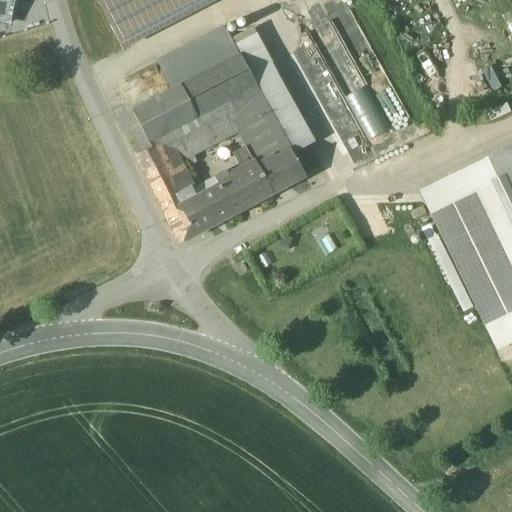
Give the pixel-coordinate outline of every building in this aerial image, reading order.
[(0,0),(0,24),(7,26),(12,0),(0,0)] [(103,0),(98,3),(120,45),(207,0),(103,0)] [(231,41),(224,28),(157,63),(172,90),(179,87),(224,64),(239,56),(231,41)] [(315,142),(253,30),(231,41),(239,56),(240,55),(256,87),(292,150),(290,151),(293,155),(315,142)] [(256,87),(240,55),(239,56),(224,64),(240,96),(256,87)] [(303,58),(296,61),(351,168),(372,157),(334,81),(317,90),(311,78),(313,77),(303,58)] [(224,64),(179,87),(197,121),(201,119),(238,97),(240,96),(224,64)] [(370,81),(370,145),(390,145),(390,123),(399,123),(398,81),(370,81)] [(172,90),(131,111),(148,144),(189,124),(197,121),(179,87),(172,90)] [(292,150),(256,87),(240,96),(238,97),(253,125),(271,157),(272,159),(290,151),(292,150)] [(238,97),(201,119),(197,121),(189,124),(148,144),(151,149),(155,146),(178,193),(183,206),(197,198),(188,180),(192,178),(184,161),(253,125),(238,97)] [(131,111),(117,119),(135,156),(151,149),(148,144),(131,111)] [(178,193),(155,146),(151,149),(135,156),(179,244),(198,234),(183,206),(178,193)] [(511,149),(432,189),(507,343),(511,340),(511,149)] [(290,151),(272,159),(287,186),(305,177),(293,155),(290,151)] [(271,157),(256,164),(272,194),(287,186),(272,159),(271,157)] [(197,198),(183,206),(198,234),(272,194),(256,164),(255,162),(229,176),(226,172),(214,178),(219,187),(197,198)] [(413,231),(414,230),(413,228),(412,226),(411,225),(409,225),(407,225),(405,226),(404,228),(404,230),(404,232),(405,233),(407,234),(409,235),(411,234),(412,233),(413,231)] [(419,243),(419,241),(419,239),(418,237),(416,236),(414,236),(412,236),(411,237),(410,239),(409,241),(410,243),(411,244),(412,245),(414,246),(416,245),(418,244),(419,243)]
